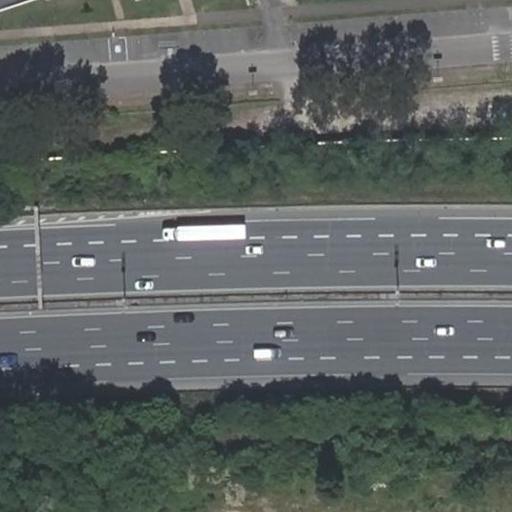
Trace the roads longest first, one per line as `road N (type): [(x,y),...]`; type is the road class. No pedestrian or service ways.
road 1 (residential): [(0,85),(511,50)]
road 2 (motorway): [(511,261),(0,274)]
road 3 (motorway): [(0,342),(511,333)]
